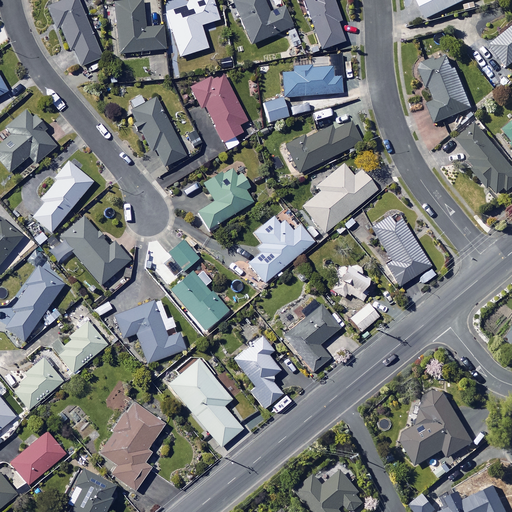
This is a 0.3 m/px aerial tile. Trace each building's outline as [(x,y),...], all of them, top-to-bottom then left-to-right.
[(100,58),(75,0),(64,0),(44,9),(53,30),(57,28),(67,52),(72,50),(79,67),(100,58)] [(143,29),(140,0),(111,3),(117,56),(164,51),(161,27),(143,29)] [(217,21),(210,0),(193,0),(184,3),(185,7),(164,13),(177,58),(206,49),(199,26),(217,21)] [(276,15),(271,17),(262,0),(231,0),(229,1),(249,46),(291,27),(283,8),(274,11),(276,15)] [(333,0),(301,0),(320,50),(343,42),(335,20),(340,18),(333,0)] [(465,0),(414,0),(424,20),(465,0)] [(511,62),(511,28),(487,47),(504,68),(511,62)] [(431,99),(425,105),(433,125),(469,110),(453,67),(451,68),(447,59),(442,57),(438,57),(435,60),(434,57),(415,66),(423,88),(427,89),(431,99)] [(313,69),(312,66),(291,67),(291,73),(281,73),(282,98),(340,96),(339,75),(330,76),(330,68),(313,69)] [(244,122),(219,72),(188,87),(199,110),(203,108),(224,151),(238,145),(234,136),(241,133),(237,126),(244,122)] [(135,135),(140,133),(150,153),(154,151),(162,168),(183,157),(154,99),(129,112),(134,121),(129,124),(135,135)] [(281,99),(262,104),(267,124),(286,120),(281,99)] [(37,120),(27,109),(4,129),(10,135),(0,143),(0,161),(9,172),(27,156),(34,164),(55,146),(34,122),(37,120)] [(511,121),(501,132),(510,142),(508,145),(511,149),(511,121)] [(360,145),(349,123),(332,132),(329,127),(284,149),(296,175),(360,145)] [(468,170),(485,191),(489,188),(495,196),(504,189),(506,192),(511,186),(511,170),(473,123),(454,139),(469,157),(466,160),(471,167),(468,170)] [(199,142),(194,132),(179,140),(184,150),(199,142)] [(93,182),(72,162),(40,197),(45,201),(31,215),(49,231),(93,182)] [(352,177),(342,165),(314,187),(317,192),(299,207),(321,235),(375,191),(359,171),(352,177)] [(252,202),(233,170),(221,177),(218,172),(200,183),(212,203),(197,212),(207,229),(252,202)] [(107,246),(84,216),(58,237),(60,240),(48,249),(56,259),(69,248),(99,285),(129,261),(114,241),(107,246)] [(278,226),(271,218),(252,234),(260,244),(255,248),(259,253),(245,264),(262,284),(312,242),(299,226),(292,232),(283,222),(278,226)] [(390,225),(386,218),(367,230),(387,263),(383,266),(396,287),(428,267),(398,220),(390,225)] [(0,263),(21,238),(0,219),(0,263)] [(35,230),(30,238),(39,245),(45,237),(35,230)] [(199,259),(183,240),(167,253),(184,273),(168,287),(204,330),(227,311),(190,266),(199,259)] [(349,264),(345,269),(339,265),(331,278),(336,281),(330,290),(343,298),(346,293),(360,302),(367,293),(360,288),(364,281),(360,278),(363,273),(349,264)] [(23,340),(63,284),(38,265),(24,284),(27,287),(12,308),(16,312),(5,327),(23,340)] [(167,335),(152,299),(112,316),(122,339),(135,333),(147,363),(185,348),(178,331),(167,335)] [(112,307),(107,300),(93,309),(97,316),(112,307)] [(300,320),(317,306),(311,300),(295,313),(300,320)] [(377,316),(366,304),(347,320),(358,333),(377,316)] [(337,329),(319,306),(282,336),(311,373),(328,359),(317,346),(337,329)] [(70,339),(64,344),(57,338),(49,344),(72,372),(107,344),(88,320),(68,336),(70,339)] [(270,349),(259,336),(231,359),(254,387),(250,390),(264,407),(282,393),(269,377),(280,368),(266,352),(270,349)] [(25,376),(18,382),(21,385),(13,391),(28,409),(62,381),(52,368),(57,364),(44,348),(31,359),(35,364),(23,373),(25,376)] [(230,397),(195,358),(166,385),(221,445),(242,426),(222,404),(230,397)] [(426,394),(420,399),(411,426),(396,435),(414,466),(441,450),(446,457),(482,435),(466,408),(457,413),(444,391),(434,390),(426,394)] [(0,427),(14,417),(0,398),(0,427)] [(125,413),(122,411),(110,428),(113,430),(98,451),(116,464),(109,472),(134,490),(150,467),(143,462),(151,451),(146,447),(163,423),(133,401),(125,413)] [(64,454),(47,431),(9,461),(27,483),(64,454)] [(68,502),(63,511),(102,511),(108,501),(110,502),(115,493),(111,490),(113,485),(79,466),(71,483),(72,484),(64,500),(68,502)] [(314,472),(293,488),(313,511),(341,511),(338,508),(343,504),(348,510),(356,510),(362,505),(364,500),(361,493),(341,469),(323,484),(314,472)] [(0,506),(16,494),(0,473),(0,506)] [(506,511),(494,484),(462,499),(458,491),(443,498),(447,508),(438,511),(506,511)] [(430,504),(422,494),(408,505),(414,511),(430,511),(436,508),(432,503),(430,504)]
